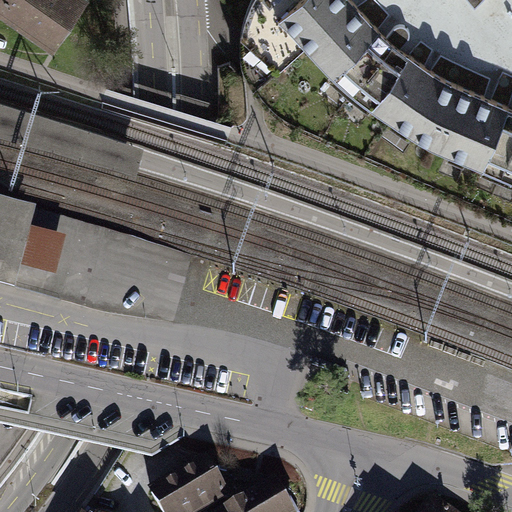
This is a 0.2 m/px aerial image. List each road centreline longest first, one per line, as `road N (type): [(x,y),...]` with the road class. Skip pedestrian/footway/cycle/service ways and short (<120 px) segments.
road 1 (tertiary): [(154,0),(161,126),(135,276),(68,439),(12,511)]
road 2 (tertiary): [(52,511),(128,389),(166,287),(187,180),(187,0)]
road 3 (residential): [(0,367),(379,456)]
road 4 (residential): [(379,456),(511,499)]
